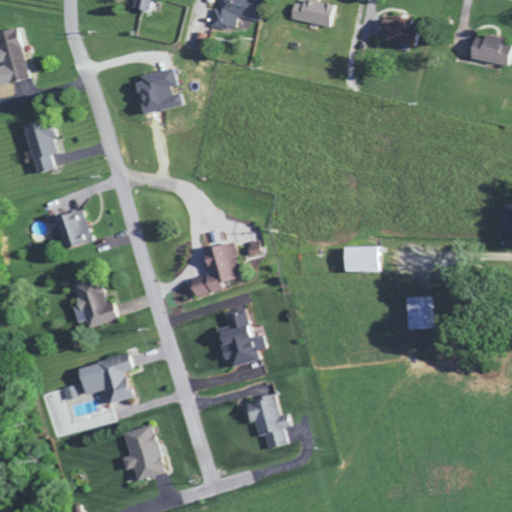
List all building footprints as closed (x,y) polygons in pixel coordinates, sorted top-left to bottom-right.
[(138,0),(136,12),(154,16),(157,0),(138,0)] [(212,29),(237,33),(240,21),(262,25),(266,4),(245,0),(222,0),(220,12),(215,11),(212,29)] [(336,7),(306,3),(305,8),(296,6),(294,24),(333,29),(336,7)] [(422,30),(413,28),(414,24),(386,18),(381,42),(418,51),(422,30)] [(0,36),(0,44),(2,52),(0,51),(0,89),(32,83),(21,32),(0,36)] [(473,64),(507,68),(511,42),(487,38),(486,42),(476,40),(473,64)] [(139,81),(145,117),(185,109),(183,96),(175,98),(173,90),(179,89),(177,74),(139,81)] [(38,177),(56,173),(52,158),(59,157),(55,142),(59,141),(54,122),(26,129),(38,177)] [(68,253),(94,246),(85,214),(59,222),(68,253)] [(209,253),(215,278),(195,283),(199,301),(229,293),(228,286),(244,282),(236,247),(209,253)] [(250,251),(253,259),(264,256),(262,248),(250,251)] [(382,250),(348,251),(349,275),(383,275),(382,250)] [(77,289),(84,309),(77,311),(82,327),(90,324),(93,332),(121,323),(116,306),(110,308),(101,280),(77,289)] [(409,333),(435,333),(434,300),(408,301),(409,333)] [(236,371),(263,364),(261,354),(269,352),(265,339),(257,341),(250,312),(228,317),(231,330),(220,333),(228,365),(234,363),(236,371)] [(113,408),(137,402),(129,375),(137,374),(132,358),(82,371),(90,399),(109,393),(113,408)] [(64,392),(68,404),(80,400),(77,388),(64,392)] [(289,449),(285,431),(291,430),(289,418),(280,420),(276,400),(250,405),(254,426),(257,426),(260,440),(267,439),(270,453),(289,449)] [(168,476),(153,428),(126,437),(132,459),(125,462),(129,474),(137,471),(140,484),(168,476)]
